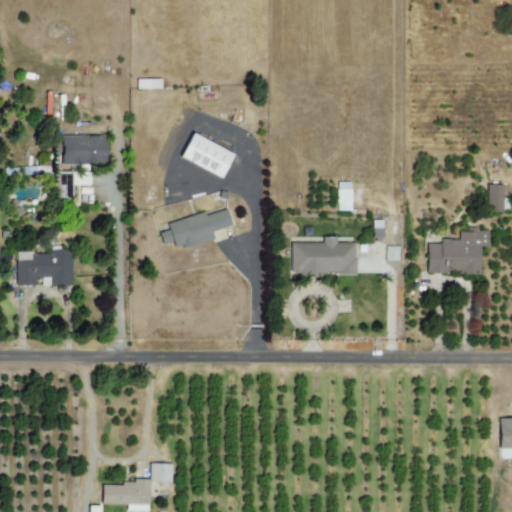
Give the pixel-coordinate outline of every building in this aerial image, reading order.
[(231,154),(189,133),(178,157),(219,178),(231,154)] [(104,136),(59,135),(59,164),(104,164),(104,136)] [(87,185),(87,165),(77,164),(77,172),(54,171),(53,198),(70,198),(70,185),(87,185)] [(48,174),(47,166),(11,167),(11,175),(48,174)] [(349,211),(348,182),(335,182),(335,211),(349,211)] [(501,185),(485,184),(484,212),(500,212),(501,185)] [(165,222),(167,230),(157,233),(161,245),(171,242),(173,247),(181,245),(182,248),(212,239),(210,231),(229,226),(224,209),(203,215),(202,212),(165,222)] [(380,220),(370,220),(371,240),(380,240),(380,220)] [(424,273),(477,274),(478,247),(486,247),(486,229),(466,229),(466,231),(456,231),(456,239),(438,239),(438,243),(424,243),(424,273)] [(288,243),(288,275),(353,274),(352,242),(333,242),(333,238),(321,238),(321,242),(288,243)] [(396,247),(384,246),(383,260),(396,260),(396,247)] [(70,286),(70,248),(49,248),(49,254),(28,253),(28,259),(14,259),(13,285),(32,285),(32,278),(40,278),(40,286),(70,286)] [(511,418),(496,418),(496,448),(511,448),(511,418)] [(169,482),(169,464),(147,463),(147,481),(169,482)] [(99,504),(124,504),(124,510),(146,511),(147,480),(120,480),(120,485),(99,485),(99,504)]
